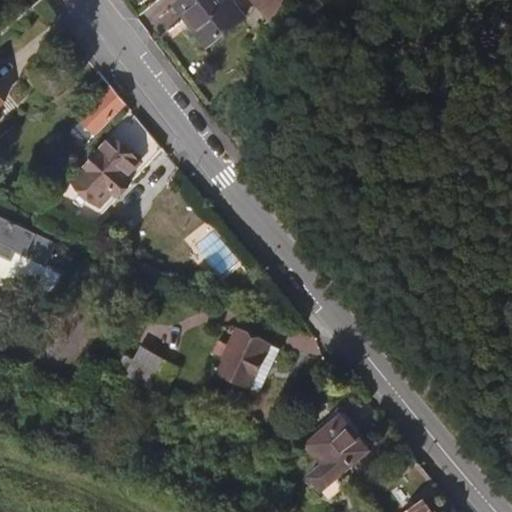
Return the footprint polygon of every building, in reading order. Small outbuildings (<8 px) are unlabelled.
[(210,44),(244,19),(230,0),(177,0),(173,3),(184,16),(189,14),(210,44)] [(205,47),(210,44),(189,14),(184,16),(205,47)] [(91,103),(105,115),(115,104),(103,88),(91,103)] [(74,123),(88,135),(105,115),(91,103),(74,123)] [(100,199),(134,170),(106,138),(72,167),(100,199)] [(42,276),(53,255),(0,227),(0,270),(4,272),(0,278),(0,290),(44,311),(59,284),(42,276)] [(201,373),(247,392),(267,346),(221,327),(213,344),(203,339),(196,352),(208,358),(201,373)] [(107,385),(163,410),(175,384),(121,360),(107,385)] [(344,484),(368,466),(340,430),(317,447),(344,484)] [(319,504),(344,484),(317,447),(306,456),(323,477),(307,489),(319,504)] [(442,511),(432,500),(414,511),(442,511)]
